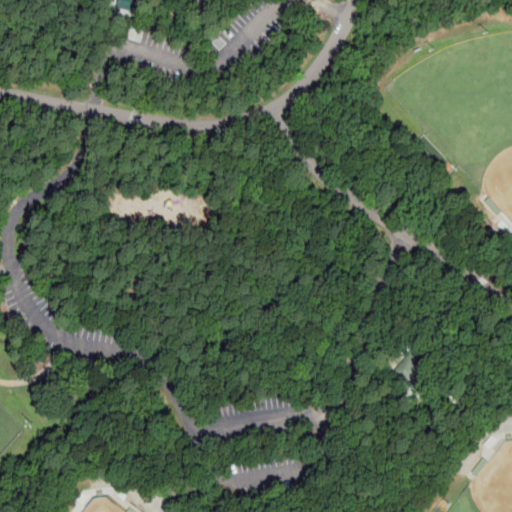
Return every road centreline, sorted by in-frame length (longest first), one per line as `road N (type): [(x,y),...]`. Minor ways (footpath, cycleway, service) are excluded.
road 1 (residential): [(358,0),(297,94),(259,117),(179,127),(0,93)]
road 2 (residential): [(282,108),(307,159),(337,186),(511,300)]
